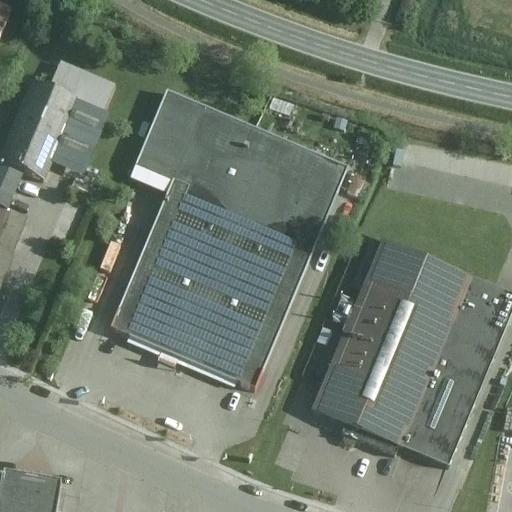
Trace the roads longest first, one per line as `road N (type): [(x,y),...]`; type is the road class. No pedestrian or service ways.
road 1 (secondary): [(211,0),(380,62),(511,96)]
road 2 (residential): [(0,395),(258,511)]
